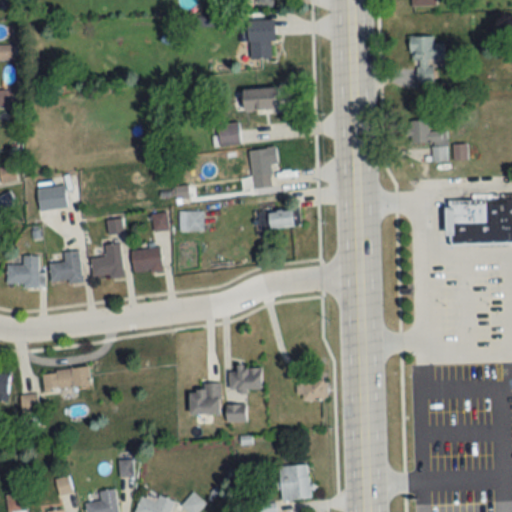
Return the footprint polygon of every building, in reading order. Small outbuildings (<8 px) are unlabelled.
[(249,58),(275,57),(275,20),(248,20),(249,58)] [(433,36),(410,36),(410,60),(416,60),(416,82),(433,82),(433,60),(444,60),(444,43),(433,43),(433,36)] [(243,110),(281,110),(281,87),(243,87),(243,110)] [(409,119),(410,143),(431,142),(432,159),(447,159),(446,130),(429,130),(428,119),(409,119)] [(219,122),(219,144),(240,144),(240,122),(219,122)] [(466,158),(466,144),(453,144),(453,158),(466,158)] [(272,186),(270,163),(277,162),(276,146),(249,148),(253,188),(272,186)] [(0,176),(3,184),(17,179),(12,164),(0,168),(0,176)] [(66,207),(64,185),(36,188),(39,210),(66,207)] [(15,203),(8,192),(0,196),(0,206),(2,210),(15,203)] [(511,197),(454,198),(454,206),(447,206),(447,244),(511,243),(511,197)] [(260,230),(296,226),(294,208),(258,212),(260,230)] [(178,231),(202,231),(202,211),(178,211),(178,231)] [(154,230),(167,229),(166,213),(152,214),(154,230)] [(91,258),(92,278),(123,276),(120,243),(105,244),(106,257),(91,258)] [(162,270),(160,247),(131,250),(133,273),(162,270)] [(49,263),(51,283),(81,281),(79,251),(63,252),(64,262),(49,263)] [(38,256),(23,256),(23,265),(7,265),(7,284),(23,284),(23,288),(41,288),(41,273),(38,273),(38,256)] [(42,372),(43,392),(91,388),(89,368),(42,372)] [(262,368),(229,368),(229,389),(262,389),(262,368)] [(0,398),(10,399),(10,372),(0,371),(0,398)] [(296,380),(296,400),(326,400),(326,380),(296,380)] [(190,391),(190,413),(220,413),(220,382),(205,382),(205,391),(190,391)] [(244,404),(227,404),(227,421),(244,421),(244,404)] [(120,460),(120,475),(132,475),(132,460),(120,460)] [(280,499),(309,498),(308,465),(280,465),(280,499)] [(59,493),(71,491),(68,477),(56,479),(59,493)] [(99,490),(100,501),(86,502),(86,511),(117,511),(116,489),(99,490)] [(197,511),(205,503),(192,492),(181,505),(189,511),(197,511)] [(170,511),(175,501),(159,494),(156,502),(141,495),(133,511),(170,511)]
